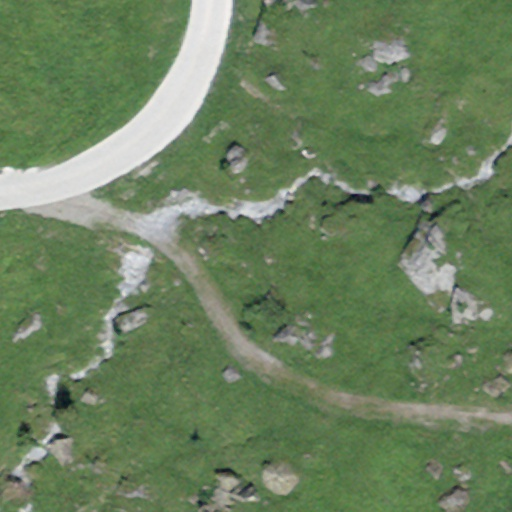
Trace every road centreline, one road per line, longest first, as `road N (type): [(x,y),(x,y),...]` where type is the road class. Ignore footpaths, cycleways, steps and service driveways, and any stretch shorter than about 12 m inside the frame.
road 1 (track): [(107,167),(157,218),(234,335),(262,356),(478,414),(511,413)]
road 2 (unclassified): [(215,0),(208,49),(190,86),(140,146),(69,180),(0,192)]
